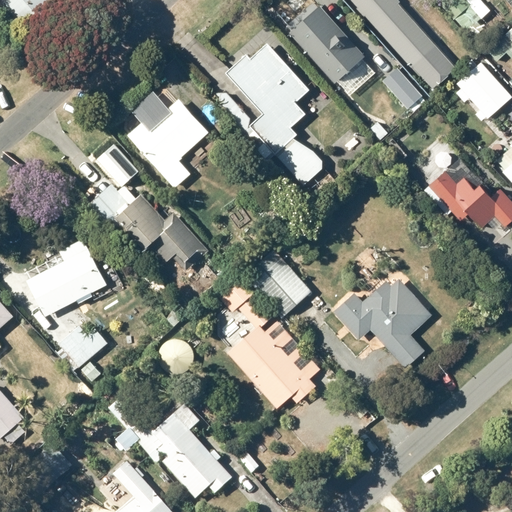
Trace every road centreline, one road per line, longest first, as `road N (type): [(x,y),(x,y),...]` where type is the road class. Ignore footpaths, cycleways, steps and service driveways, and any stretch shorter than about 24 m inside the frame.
road 1 (residential): [(346,511),(511,362)]
road 2 (residential): [(165,0),(0,148)]
